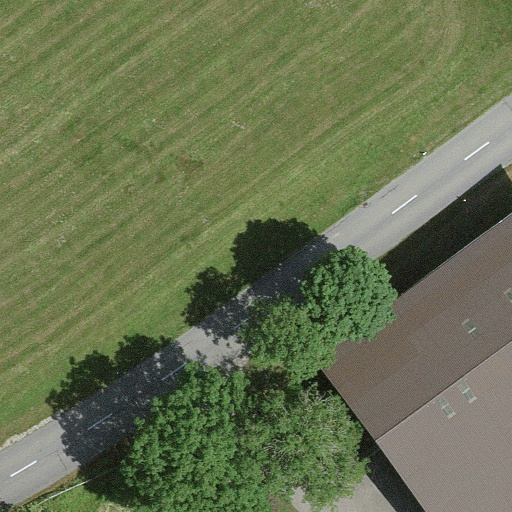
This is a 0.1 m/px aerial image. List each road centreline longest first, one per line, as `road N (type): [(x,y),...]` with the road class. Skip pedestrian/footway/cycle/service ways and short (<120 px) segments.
road 1 (tertiary): [(511,124),(188,364),(0,481)]
road 2 (track): [(188,364),(320,511)]
